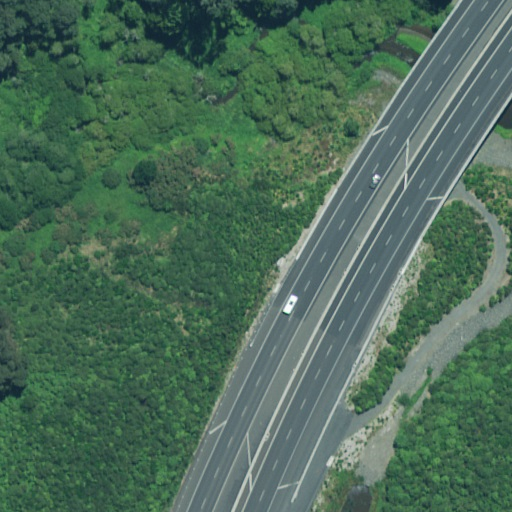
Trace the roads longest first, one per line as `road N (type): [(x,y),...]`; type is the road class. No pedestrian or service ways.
road 1 (motorway): [(202,511),(265,368),(361,190),(489,0)]
road 2 (motorway): [(511,49),(356,299),(256,511)]
road 3 (track): [(329,438),(363,423),(406,378),(497,277),(506,252),(484,217),(350,145),(364,121)]
